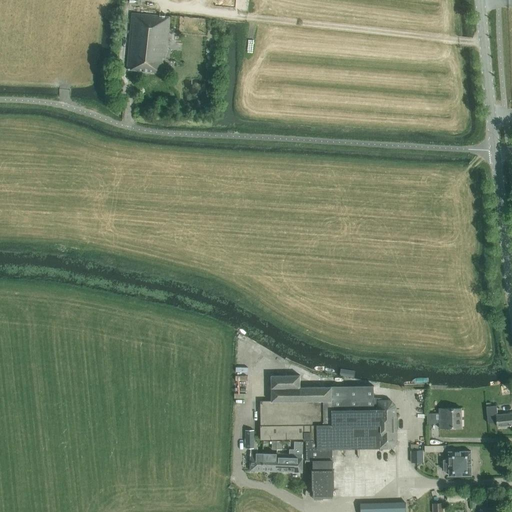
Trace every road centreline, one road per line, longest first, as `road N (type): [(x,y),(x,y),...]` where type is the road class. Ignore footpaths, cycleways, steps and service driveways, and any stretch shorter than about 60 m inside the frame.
road 1 (tertiary): [(494,151),(158,132),(52,103),(0,100)]
road 2 (track): [(483,43),(232,15)]
road 3 (secondary): [(494,151),(479,0)]
road 4 (secondary): [(511,291),(494,151)]
